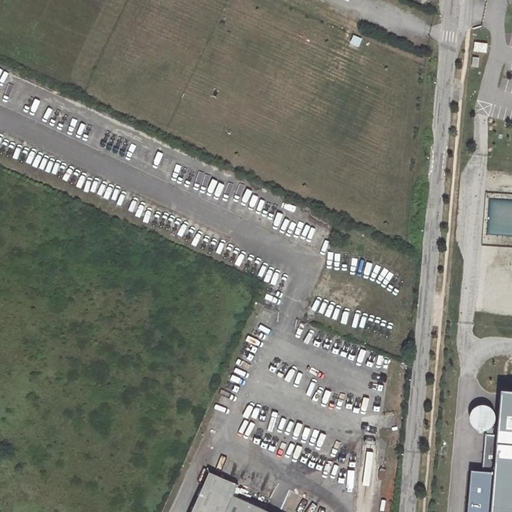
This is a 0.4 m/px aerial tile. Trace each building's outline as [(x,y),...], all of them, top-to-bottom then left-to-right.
[(486,52),(487,44),(475,43),(474,51),(486,52)] [(495,446),(511,447),(511,394),(499,393),(495,438),(495,446)] [(488,511),(495,446),(495,438),(486,437),(486,432),(491,428),(494,421),(494,418),(493,412),(491,410),(489,408),(486,406),(482,405),(478,405),(474,407),(470,410),(467,414),(467,419),(468,424),(470,429),(474,431),(478,433),(475,474),(468,474),(464,511),(488,511)] [(511,511),(511,447),(495,446),(488,511),(511,511)] [(273,511),(233,494),(238,484),(209,471),(191,511),(273,511)]
